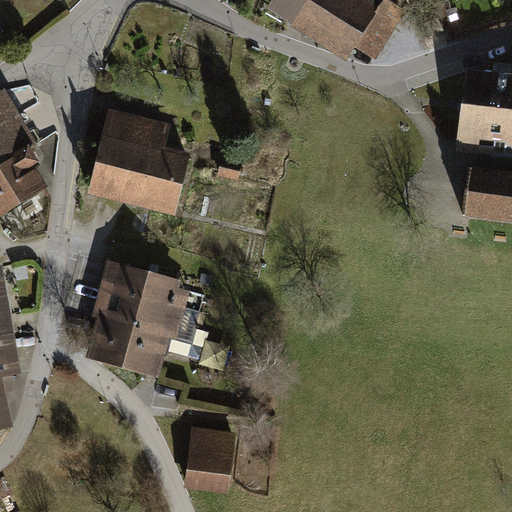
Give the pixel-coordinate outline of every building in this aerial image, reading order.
[(274,0),(267,12),(347,62),(386,0),(274,0)] [(455,151),(511,158),(511,77),(466,71),(455,151)] [(0,165),(28,149),(34,146),(3,92),(0,94),(0,165)] [(88,193),(173,213),(186,157),(158,151),(164,126),(107,113),(88,193)] [(28,149),(0,165),(0,216),(45,189),(31,165),(36,162),(28,149)] [(511,222),(511,171),(467,165),(460,215),(511,222)] [(89,354),(159,373),(184,282),(114,263),(89,354)] [(0,434),(11,432),(2,382),(18,380),(0,267),(0,266),(0,434)] [(202,364),(227,371),(234,347),(209,340),(202,364)] [(195,431),(186,486),(225,492),(234,438),(195,431)]
